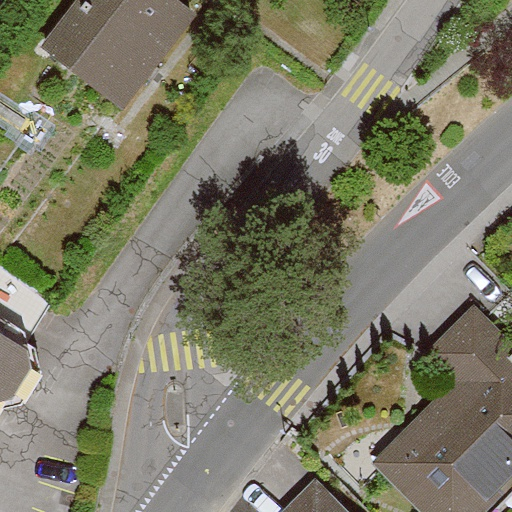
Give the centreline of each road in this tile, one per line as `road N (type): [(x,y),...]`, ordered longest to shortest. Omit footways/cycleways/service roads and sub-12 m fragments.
road 1 (residential): [(442,0),(422,38),(203,317),(179,402),(187,511)]
road 2 (residential): [(511,155),(374,285),(189,511)]
